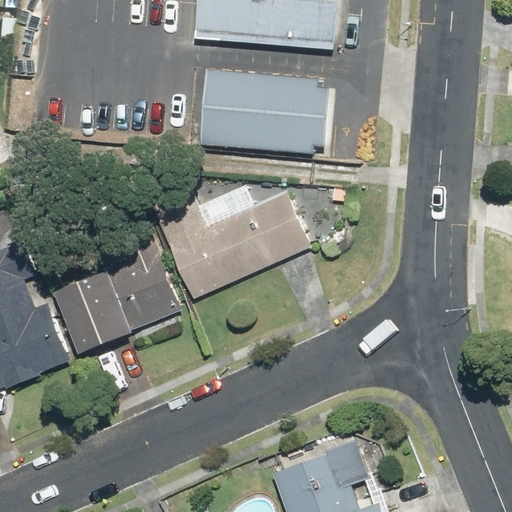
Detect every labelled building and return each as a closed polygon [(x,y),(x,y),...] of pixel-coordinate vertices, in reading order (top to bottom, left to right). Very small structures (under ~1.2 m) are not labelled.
[(202,0),(200,33),(333,44),(336,0),(202,0)] [(333,74),(208,64),(202,139),(327,149),(330,110),(333,74)] [(172,227),(203,297),(320,245),(297,191),(214,227),(207,211),(172,227)] [(0,390),(70,363),(46,300),(33,305),(22,277),(32,273),(21,245),(0,253),(0,390)] [(166,245),(67,284),(92,349),(191,310),(166,245)] [(356,444),(275,473),(289,511),(382,511),(379,502),(359,509),(350,484),(368,477),(356,444)]
